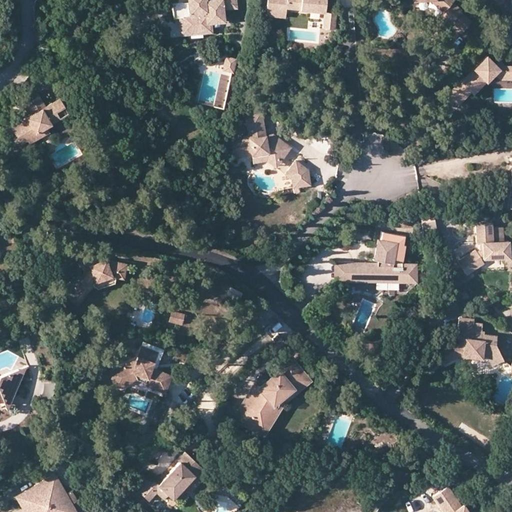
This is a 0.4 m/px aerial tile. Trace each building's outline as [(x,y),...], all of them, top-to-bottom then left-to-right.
[(221,8),(235,8),(234,0),(187,0),(188,2),(171,3),(172,17),(179,17),(182,17),(183,30),(206,29),(205,16),(221,15),(221,8)] [(280,4),(287,5),(301,7),(325,10),(326,0),(267,0),(267,8),(279,10),(280,4)] [(442,12),(453,1),(453,0),(410,0),(413,0),(427,0),(430,2),(442,12)] [(450,22),(461,10),(462,9),(453,1),(442,12),(439,15),(449,23),(450,22)] [(286,15),(287,5),(280,4),(279,10),(267,8),(266,13),(286,15)] [(461,10),(450,22),(461,32),(472,20),(461,10)] [(323,11),(322,27),(335,27),(335,11),(323,11)] [(222,21),(221,15),(205,16),(206,29),(183,30),(182,17),(179,17),(180,33),(209,31),(209,22),(222,21)] [(227,56),(224,68),(233,69),(235,58),(227,56)] [(494,61),(489,56),(486,60),(483,57),(448,93),(459,103),(471,90),(474,92),(494,71),(500,76),(505,77),(511,77),(511,64),(505,63),(500,59),(496,63),(494,61)] [(21,128),(26,137),(36,132),(38,136),(49,130),(45,124),(58,117),(55,111),(64,107),(59,98),(46,105),(38,92),(23,100),(30,113),(32,116),(25,120),(24,116),(10,124),(14,131),(21,128)] [(249,129),(264,126),(261,109),(246,112),(249,129)] [(69,118),(73,123),(78,118),(73,113),(69,118)] [(249,129),(249,132),(260,134),(266,136),(264,126),(249,129)] [(20,142),(27,138),(26,137),(21,128),(14,131),(20,142)] [(26,137),(27,138),(28,141),(38,136),(36,132),(26,137)] [(275,155),(279,156),(281,147),(283,139),(266,136),(260,134),(249,132),(249,133),(228,136),(220,146),(231,154),(234,150),(238,153),(252,151),(252,154),(268,152),(268,149),(273,148),(276,150),(275,155)] [(277,163),(279,156),(275,155),(276,150),(273,148),(268,149),(268,152),(252,154),(253,159),(267,157),(277,163)] [(295,176),(291,177),(292,191),(298,191),(298,184),(308,183),(307,174),(305,174),(305,169),(306,167),(295,160),(287,171),(295,176)] [(315,198),(308,200),(310,208),(318,206),(315,198)] [(511,257),(511,243),(507,244),(507,239),(501,240),(501,226),(490,226),(489,221),(475,222),(475,232),(476,242),(482,241),(484,247),(477,250),(476,248),(458,259),(466,272),(484,261),(482,257),(503,256),(503,258),(511,257)] [(373,257),(378,259),(382,259),(382,266),(379,266),(354,265),(353,277),(376,277),(382,277),(391,277),(412,277),(412,264),(411,261),(402,261),(404,235),(382,230),(380,237),(376,237),(375,245),(374,251),(373,257)] [(117,267),(124,267),(122,261),(105,257),(76,251),(72,261),(85,264),(83,270),(82,277),(76,273),(69,281),(75,286),(67,297),(77,304),(92,283),(95,280),(104,277),(114,274),(118,274),(117,267)] [(314,255),(304,274),(320,282),(329,263),(314,255)] [(347,277),(353,277),(354,265),(379,266),(382,266),(382,259),(378,259),(378,262),(335,261),(334,280),(347,280),(347,277)] [(416,264),(412,264),(412,277),(391,277),(382,277),(376,277),(353,277),(347,277),(347,280),(416,282),(416,264)] [(114,282),(114,274),(104,277),(95,280),(92,283),(97,288),(114,282)] [(181,312),(172,309),(169,319),(179,321),(181,312)] [(461,342),(460,342),(460,343),(455,343),(448,345),(444,347),(448,357),(459,353),(467,355),(468,353),(485,357),(486,355),(492,357),(498,363),(507,355),(496,343),(496,334),(484,333),(484,331),(482,330),(482,323),(474,322),(474,318),(459,317),(457,333),(461,333),(460,337),(462,337),(461,342)] [(136,359),(117,367),(124,384),(137,379),(144,381),(144,383),(164,391),(171,374),(153,367),(151,366),(157,351),(141,345),(136,359)] [(276,394),(304,374),(292,358),(270,373),(271,376),(265,383),(260,381),(237,415),(248,422),(254,412),(261,417),(271,403),(273,404),(278,396),(276,394)] [(26,365),(18,368),(21,375),(26,365)] [(120,385),(124,384),(117,367),(108,370),(115,387),(120,385)] [(0,394),(3,404),(10,402),(21,375),(18,368),(0,375),(0,394)] [(265,374),(260,381),(265,383),(271,376),(270,373),(265,374)] [(308,380),(304,374),(276,394),(278,396),(273,404),(271,403),(261,417),(254,412),(248,422),(261,430),(281,399),(308,380)] [(4,431),(16,426),(13,418),(1,422),(4,431)] [(160,435),(147,449),(143,454),(150,460),(153,456),(155,458),(168,442),(160,435)] [(170,474),(159,486),(159,487),(169,496),(174,500),(194,477),(196,478),(203,469),(185,453),(177,462),(180,463),(170,474)] [(75,511),(57,480),(55,474),(15,496),(23,511),(75,511)] [(151,492),(157,485),(149,477),(136,491),(149,503),(156,496),(151,492)] [(159,487),(159,486),(157,485),(151,492),(156,496),(157,495),(164,501),(169,496),(159,487)] [(467,511),(462,505),(461,506),(447,487),(433,497),(443,511),(467,511)] [(232,494),(227,498),(233,503),(237,499),(232,494)]
